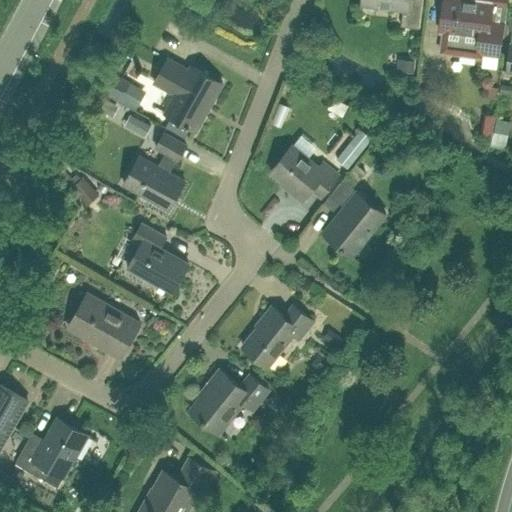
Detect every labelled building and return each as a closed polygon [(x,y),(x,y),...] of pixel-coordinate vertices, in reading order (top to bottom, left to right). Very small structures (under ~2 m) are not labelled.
[(362,0),(362,2),(403,8),(401,25),(419,27),(422,0),(362,0)] [(494,0),(443,0),(440,29),(445,30),(442,49),(478,54),(478,50),(499,53),(503,24),(491,23),(494,0)] [(188,69),(167,57),(154,82),(174,94),(164,112),(196,129),(222,82),(190,64),(188,69)] [(416,60),(401,58),(400,70),(415,72),(416,60)] [(121,77),(112,94),(137,108),(147,90),(121,77)] [(142,119),(136,129),(147,135),(153,124),(142,119)] [(497,120),(495,130),(507,136),(510,123),(497,120)] [(507,136),(495,130),(492,141),(505,144),(507,136)] [(186,144),(163,132),(156,146),(166,151),(158,165),(139,154),(123,182),(168,208),(184,179),(169,171),(177,157),(179,158),(186,144)] [(319,166),(292,144),(270,171),(289,187),(288,189),(302,201),(312,188),(321,195),(338,174),(323,161),(319,166)] [(365,171),(356,163),(325,202),(334,210),(365,171)] [(385,213),(356,190),(344,205),(349,210),(329,235),(341,244),(340,246),(352,255),(385,213)] [(167,235),(142,221),(133,237),(141,242),(128,266),(172,290),(188,262),(160,246),(167,235)] [(140,321),(87,291),(69,323),(96,338),(94,341),(121,356),(140,321)] [(314,321),(293,304),(284,314),(272,304),(262,316),(264,317),(242,345),(267,365),(292,334),(299,339),(314,321)] [(346,339),(331,328),(324,337),(339,348),(346,339)] [(240,384),(220,368),(207,385),(210,387),(191,410),(217,431),(242,400),(252,408),(269,388),(249,372),(240,384)] [(0,448),(28,400),(0,384),(0,448)] [(22,471),(35,479),(37,475),(46,480),(57,487),(64,475),(88,435),(57,417),(45,438),(33,431),(15,462),(24,467),(22,471)] [(215,470),(190,456),(178,478),(164,470),(141,511),(184,511),(191,500),(197,503),(215,470)]
